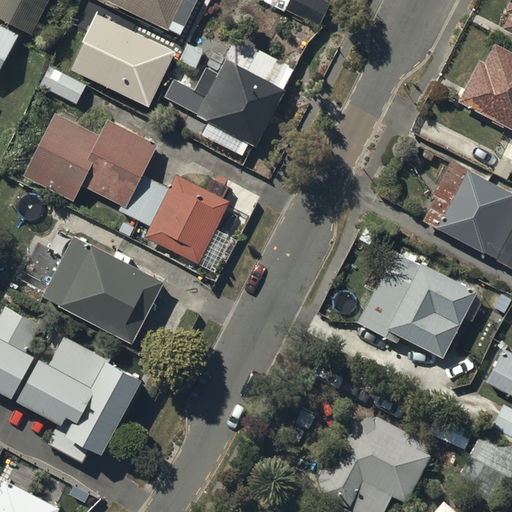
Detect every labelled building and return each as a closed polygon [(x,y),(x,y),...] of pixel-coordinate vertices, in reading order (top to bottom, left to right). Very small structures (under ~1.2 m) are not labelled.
[(49,0),(0,0),(0,16),(32,35),(49,0)] [(118,0),(179,30),(193,0),(118,0)] [(317,22),(327,1),(324,0),(291,0),(288,8),(317,22)] [(148,101),(173,51),(97,13),(72,63),(148,101)] [(0,71),(20,34),(0,23),(0,71)] [(255,147),(284,91),(282,90),(293,69),(235,39),(225,56),(201,57),(186,82),(175,76),(164,97),(166,99),(163,105),(175,111),(178,104),(198,115),(197,117),(255,147)] [(511,53),(495,45),(484,65),(480,62),(461,98),(511,124),(511,53)] [(76,100),(84,84),(50,67),(41,82),(76,100)] [(80,181),(102,136),(57,113),(27,173),(73,196),(80,181)] [(155,143),(110,121),(102,136),(80,181),(126,203),(141,171),(155,143)] [(511,193),(452,161),(434,194),(438,196),(425,219),(511,264),(511,193)] [(141,171),(126,203),(123,210),(154,224),(172,186),(141,171)] [(226,198),(177,175),(172,186),(154,224),(150,233),(199,256),(226,198)] [(161,280),(74,235),(44,293),(130,338),(161,280)] [(472,290),(395,252),(360,321),(396,339),(401,330),(441,350),(446,340),(472,290)] [(0,383),(11,389),(29,354),(25,351),(40,321),(6,304),(0,314),(0,383)] [(49,363),(41,359),(21,397),(64,420),(53,440),(83,456),(91,441),(101,446),(139,375),(64,334),(49,363)] [(511,353),(505,349),(489,380),(511,391),(511,353)] [(511,412),(505,409),(490,437),(511,449),(511,412)] [(425,444),(376,421),(349,430),(321,479),(326,507),(336,511),(380,511),(390,493),(408,502),(428,457),(425,444)] [(511,477),(511,449),(490,437),(483,434),(456,484),(497,506),(511,477)] [(59,511),(64,504),(6,474),(0,486),(0,511),(59,511)]
